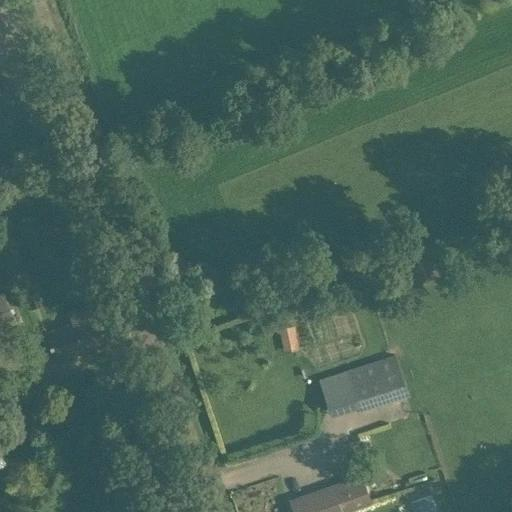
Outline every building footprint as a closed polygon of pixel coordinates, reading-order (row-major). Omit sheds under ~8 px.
[(271,254),(248,262),(254,278),(277,270),(271,254)] [(38,291),(26,294),(31,309),(42,305),(38,291)] [(0,295),(0,330),(17,323),(5,294),(0,295)] [(48,332),(57,360),(111,342),(130,336),(121,308),(103,314),(99,302),(69,313),(73,324),(48,332)] [(281,329),(285,349),(299,346),(295,326),(281,329)] [(347,370),(361,412),(410,396),(397,353),(347,370)] [(14,376),(0,382),(4,390),(18,385),(14,376)] [(310,494),(291,500),(294,511),(340,511),(343,511),(373,500),(363,474),(347,480),(310,494)] [(28,491),(22,499),(28,503),(34,495),(28,491)]
